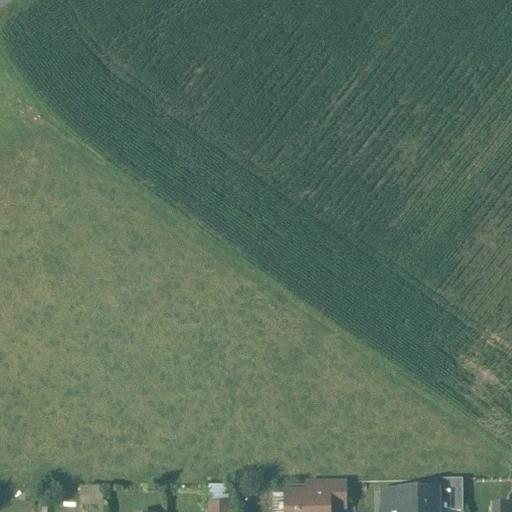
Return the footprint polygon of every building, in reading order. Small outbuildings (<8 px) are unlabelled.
[(462,511),(462,481),(435,482),(435,493),(436,493),(436,511),(462,511)] [(328,511),(329,511),(328,484),(309,484),(310,496),(286,497),(286,511),(328,511)] [(347,511),(346,484),(328,484),(329,511),(347,511)] [(211,485),(211,502),(231,501),(231,485),(211,485)] [(435,493),(382,494),(382,511),(436,511),(436,493),(435,493)]
